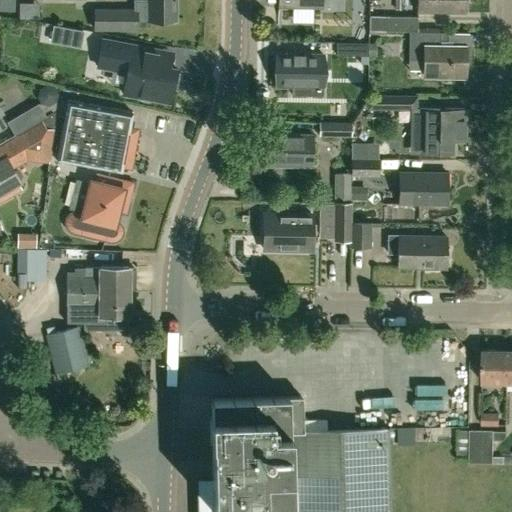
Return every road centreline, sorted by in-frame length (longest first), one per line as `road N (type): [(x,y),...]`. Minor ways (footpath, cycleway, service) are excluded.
road 1 (residential): [(511,315),(173,305)]
road 2 (tertiary): [(173,305),(181,228),(229,89),(234,0)]
road 3 (unclassified): [(0,449),(164,456)]
road 4 (tertiary): [(164,456),(173,305)]
road 5 (residential): [(499,192),(501,75),(511,67)]
